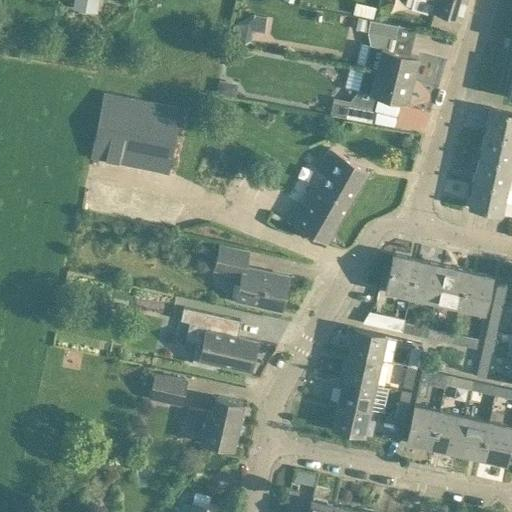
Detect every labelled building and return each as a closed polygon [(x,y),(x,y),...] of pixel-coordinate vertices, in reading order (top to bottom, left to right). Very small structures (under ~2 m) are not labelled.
[(70,0),(69,7),(95,12),(97,0),(70,0)] [(412,0),(410,8),(414,9),(426,12),(428,8),(431,9),(431,10),(441,13),(460,18),(465,0),(412,0)] [(234,24),(230,40),(242,43),(249,40),(251,29),(254,15),(254,14),(234,24)] [(358,17),(355,29),(366,31),(368,19),(358,17)] [(396,25),(369,19),(366,32),(393,37),(396,25)] [(418,56),(369,44),(363,65),(375,68),(375,70),(412,79),(418,56)] [(406,102),(412,79),(375,70),(363,67),(358,88),(369,91),(369,93),(406,102)] [(218,92),(234,95),(235,88),(232,83),(220,81),(218,92)] [(181,107),(121,94),(103,91),(90,157),(167,173),(181,107)] [(330,114),(372,122),(375,110),(332,102),(330,114)] [(511,139),(511,111),(489,107),(484,133),(511,139)] [(511,164),(511,161),(511,139),(484,133),(478,158),(511,164)] [(286,219),(309,232),(326,242),(368,169),(367,168),(366,169),(329,148),(317,169),(326,175),(319,187),(315,185),(294,222),(287,218),(286,219)] [(473,182),(511,189),(511,164),(478,158),(473,182)] [(468,206),(511,214),(511,189),(473,182),(468,206)] [(235,299),(261,305),(281,309),(288,276),(245,266),(248,251),(218,244),(213,269),(240,275),(235,299)] [(409,295),(417,259),(392,253),(384,290),(409,295)] [(433,301),(442,264),(417,259),(409,295),(433,301)] [(458,306),(466,270),(442,264),(433,301),(458,306)] [(466,270),(458,306),(484,312),(492,275),(466,270)] [(492,301),(501,303),(507,279),(498,277),(492,301)] [(487,325),(496,327),(501,303),(492,301),(487,325)] [(241,319),(183,306),(180,318),(189,320),(185,338),(196,341),(191,362),(215,367),(216,361),(250,369),(256,340),(237,336),(241,319)] [(365,323),(376,325),(401,331),(403,323),(404,318),(369,310),(367,315),(365,323)] [(401,331),(426,336),(427,328),(403,323),(401,331)] [(496,327),(487,325),(481,350),(490,352),(496,327)] [(385,334),(373,331),(354,327),(348,354),(379,360),(385,334)] [(427,328),(426,336),(450,341),(452,334),(427,328)] [(452,334),(450,341),(475,347),(477,339),(452,334)] [(411,345),(407,365),(415,367),(420,347),(411,345)] [(476,375),(485,377),(490,352),(481,350),(476,375)] [(342,378),(373,385),(379,360),(348,354),(342,378)] [(407,365),(403,385),(411,387),(415,367),(407,365)] [(444,382),(445,382),(447,374),(421,368),(418,381),(444,386),(444,382)] [(186,380),(164,375),(155,373),(149,398),(181,405),(186,380)] [(447,374),(445,382),(470,388),(472,379),(447,374)] [(337,402),(368,409),(373,385),(342,378),(337,402)] [(472,379),(470,388),(494,394),(496,385),(472,379)] [(494,394),(511,397),(511,388),(496,385),(494,394)] [(401,394),(396,414),(405,416),(410,395),(401,394)] [(202,439),(212,442),(232,446),(242,403),(215,397),(212,411),(188,405),(184,422),(205,427),(202,439)] [(363,434),(363,432),(368,409),(337,402),(332,427),(363,434)] [(414,403),(410,421),(406,440),(431,446),(439,409),(414,403)] [(464,415),(439,409),(431,446),(456,451),(464,415)] [(401,437),(405,416),(396,414),(392,435),(401,437)] [(456,451),(480,457),(488,420),(464,415),(456,451)] [(511,431),(511,425),(488,420),(480,457),(505,462),(511,431)] [(288,494),(287,498),(292,500),(297,501),(299,490),(289,487),(288,494)] [(313,499),(311,499),(307,511),(334,511),(336,505),(326,502),(326,499),(314,496),(313,499)] [(188,511),(217,511),(219,507),(192,500),(188,511)]
